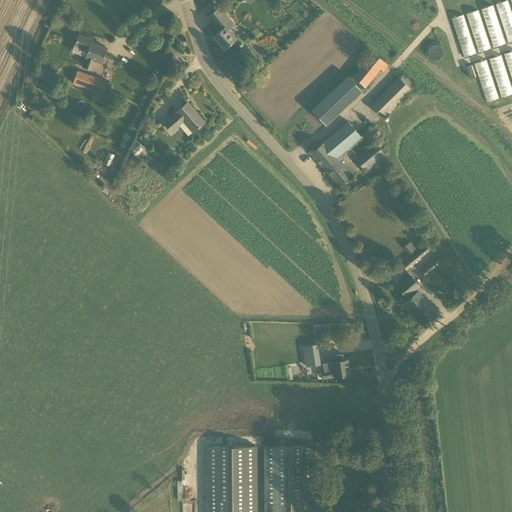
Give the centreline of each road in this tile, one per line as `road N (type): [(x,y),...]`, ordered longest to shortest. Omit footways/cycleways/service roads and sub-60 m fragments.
road 1 (unclassified): [(389,511),(378,349),(343,242),(311,187),(213,78),(183,0)]
road 2 (track): [(382,385),(424,334),(511,259)]
